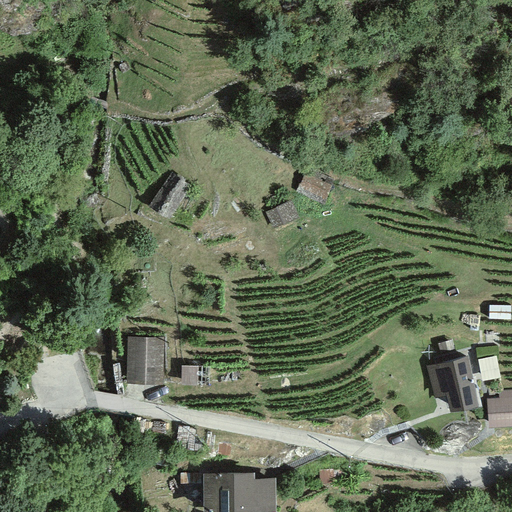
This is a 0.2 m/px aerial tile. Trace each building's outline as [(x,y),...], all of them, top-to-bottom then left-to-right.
[(190,185),(168,171),(147,203),(169,217),(190,185)] [(332,184),(305,171),(296,191),(322,203),(332,184)] [(298,216),(291,198),(265,209),(272,227),(298,216)] [(164,337),(127,336),(126,382),(163,383),(164,337)] [(465,353),(426,363),(435,395),(445,392),(449,408),(477,401),(465,353)] [(197,364),(180,364),(180,382),(197,382),(197,364)] [(500,397),(486,398),(488,425),(511,423),(511,389),(499,390),(500,397)] [(253,469),(203,469),(202,511),(243,511),(244,507),(274,507),(274,475),(253,475),(253,469)]
